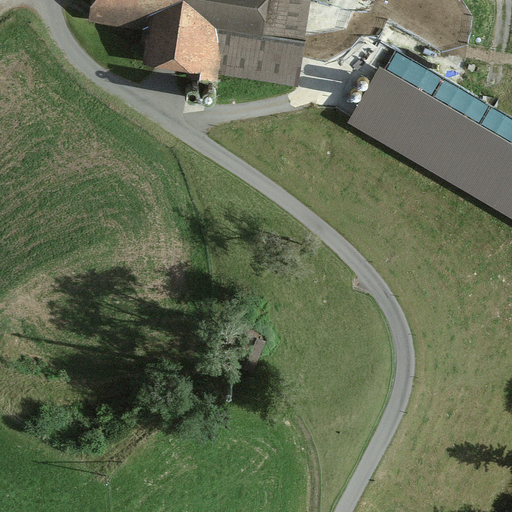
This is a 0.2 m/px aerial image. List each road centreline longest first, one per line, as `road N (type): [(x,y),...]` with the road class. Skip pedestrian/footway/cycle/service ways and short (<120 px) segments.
road 1 (unclassified): [(49,0),(64,42),(99,78),(297,208),(355,261),(391,309),(404,344),(404,378),(344,511)]
road 2 (track): [(68,505),(105,457),(191,397),(231,388),(271,399),(298,422),(312,453),(313,511)]
